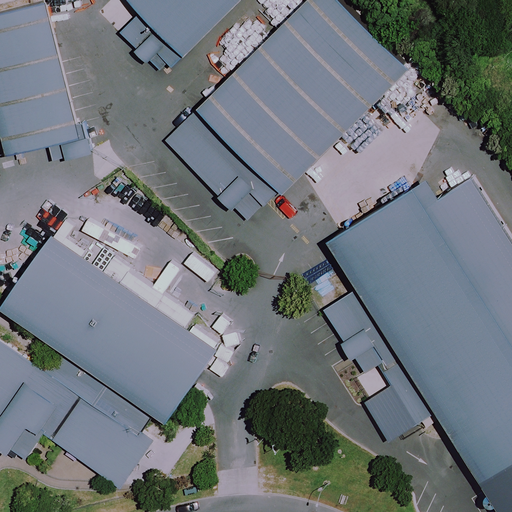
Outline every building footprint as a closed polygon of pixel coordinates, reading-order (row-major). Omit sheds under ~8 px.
[(39,0),(27,0),(0,7),(0,149),(73,131),(39,0)] [(122,0),(177,59),(241,0),(122,0)] [(331,0),(312,0),(176,129),(260,217),(407,78),(331,0)] [(409,164),(298,241),(485,511),(511,511),(511,247),(464,178),(434,199),(409,164)] [(224,352),(56,235),(5,309),(173,426),(224,352)] [(0,327),(0,436),(37,461),(55,435),(127,482),(160,433),(0,327)]
